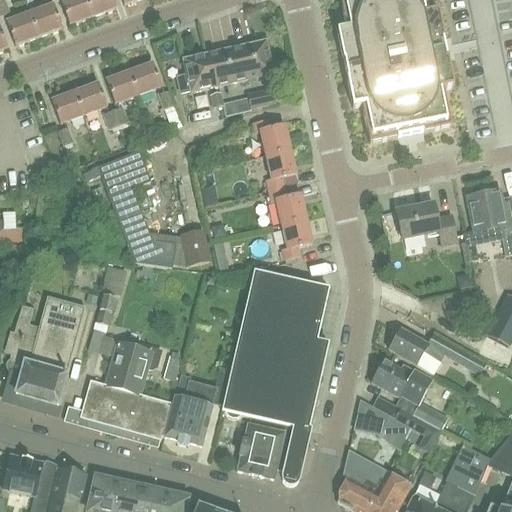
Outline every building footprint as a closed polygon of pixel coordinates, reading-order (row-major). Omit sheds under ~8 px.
[(92,19),(85,0),(69,0),(60,3),(69,27),(92,19)] [(112,0),(85,0),(92,19),(116,10),(112,0)] [(337,0),(344,33),(335,35),(341,64),(342,64),(346,82),(345,82),(351,112),(360,110),(368,147),(396,142),(396,141),(422,135),(422,136),(450,130),(442,93),(452,91),(445,61),(444,61),(441,43),(442,43),(435,14),(426,16),(422,0),(337,0)] [(5,2),(0,3),(0,18),(10,15),(5,2)] [(29,15),(38,39),(61,30),(53,6),(29,15)] [(14,47),(38,39),(29,15),(5,23),(14,47)] [(205,56),(213,89),(272,75),(265,43),(205,56)] [(190,94),(213,89),(205,56),(183,61),(186,76),(175,79),(178,95),(189,92),(190,94)] [(129,73),(137,97),(161,89),(152,65),(129,73)] [(114,106),(137,97),(129,73),(105,82),(114,106)] [(74,93),(83,117),(106,108),(97,84),(74,93)] [(275,106),(271,91),(247,97),(251,112),(275,106)] [(59,126),(83,117),(74,93),(50,102),(59,126)] [(157,97),(171,133),(182,129),(174,108),(173,108),(168,93),(157,97)] [(224,108),(221,95),(209,97),(212,111),(224,108)] [(113,113),(119,131),(125,129),(125,126),(128,124),(123,110),(113,113)] [(112,134),(119,131),(113,113),(103,116),(108,132),(111,131),(112,134)] [(289,152),(283,128),(271,131),(270,122),(253,126),(255,136),(259,136),(260,141),(264,158),(289,152)] [(57,134),(62,149),(73,145),(68,130),(57,134)] [(268,194),(284,190),(284,187),(296,184),(289,152),(264,158),(269,180),(265,182),(268,194)] [(138,153),(97,169),(97,170),(82,176),(85,184),(100,178),(134,265),(171,271),(175,247),(152,243),(132,191),(150,184),(138,153)] [(281,228),(306,222),(300,197),(287,200),(284,190),(268,194),(271,207),(276,205),(281,228)] [(474,235),(498,230),(503,259),(511,257),(511,219),(509,220),(507,210),(503,211),(499,193),(467,200),(474,235)] [(172,205),(174,231),(199,230),(197,204),(172,205)] [(400,242),(436,235),(439,250),(456,247),(452,216),(436,219),(433,206),(395,214),(400,242)] [(167,211),(152,212),(154,238),(168,237),(167,211)] [(311,246),(306,222),(281,228),(286,251),(280,252),(282,262),(300,258),(298,249),(311,246)] [(212,228),(215,240),(226,237),(224,230),(219,226),(212,228)] [(30,231),(0,232),(0,244),(31,244),(30,231)] [(179,238),(187,269),(210,264),(203,233),(179,238)] [(298,483),(298,482),(310,432),(308,432),(328,346),(316,343),(328,291),(253,273),(230,373),(224,397),(220,414),(226,415),(228,419),(233,421),(237,421),(240,418),(249,420),(244,442),(242,442),(238,459),(240,459),(236,474),(250,477),(250,478),(260,481),(260,479),(272,482),(275,473),(282,475),(281,479),(281,480),(281,482),(282,483),(283,484),(283,485),(284,486),(286,487),(287,488),(288,488),(290,488),(291,488),(292,488),(294,487),(295,487),(296,486),(297,484),(298,483)] [(460,291),(473,289),(470,275),(463,277),(458,284),(460,291)] [(86,303),(96,305),(98,298),(88,295),(86,303)] [(95,325),(109,329),(116,301),(102,297),(95,325)] [(11,375),(12,375),(4,403),(55,418),(66,379),(65,379),(84,310),(46,299),(38,329),(28,326),(32,311),(21,308),(13,335),(11,335),(5,354),(12,356),(9,369),(9,370),(9,371),(10,372),(10,373),(11,375)] [(511,307),(503,325),(511,329),(511,307)] [(430,378),(442,357),(478,377),(479,375),(483,369),(484,366),(445,344),(438,355),(400,332),(395,341),(391,342),(388,347),(389,351),(388,353),(430,378)] [(97,356),(103,336),(93,333),(87,353),(97,356)] [(117,344),(113,361),(105,388),(90,384),(80,420),(161,443),(171,406),(140,397),(146,372),(151,373),(156,370),(161,353),(150,349),(150,353),(117,344)] [(163,380),(175,383),(181,362),(169,359),(163,380)] [(382,362),(370,385),(398,401),(399,399),(416,408),(428,386),(400,370),(399,372),(382,362)] [(224,397),(230,373),(219,370),(213,394),(224,397)] [(180,378),(175,400),(164,439),(178,442),(178,444),(187,446),(187,445),(201,448),(211,410),(185,403),(191,380),(180,378)] [(360,403),(354,427),(378,441),(390,420),(360,403)] [(447,420),(419,405),(411,418),(440,434),(447,420)] [(401,412),(395,422),(416,434),(422,425),(411,418),(401,412)] [(511,434),(489,462),(487,469),(511,479),(511,434)] [(467,511),(474,499),(489,462),(463,449),(438,498),(432,511),(430,511),(467,511)] [(366,511),(387,475),(352,455),(346,466),(343,478),(346,480),(338,494),(339,505),(350,511),(366,511)] [(34,500),(41,466),(41,465),(10,459),(3,493),(32,499),(34,500)] [(41,466),(34,500),(32,499),(29,511),(74,511),(79,494),(81,495),(85,477),(41,466)] [(401,511),(405,505),(402,504),(411,488),(387,475),(366,511),(401,511)] [(428,493),(434,481),(423,476),(417,487),(419,488),(428,493)] [(112,511),(119,485),(95,479),(87,511),(112,511)] [(112,511),(136,511),(141,490),(119,485),(112,511)] [(511,511),(511,485),(501,511),(489,506),(486,511),(511,511)] [(430,511),(432,511),(438,498),(428,493),(419,488),(415,497),(414,496),(408,507),(405,505),(401,511),(430,511)] [(141,490),(136,511),(160,511),(165,495),(141,490)] [(185,511),(188,500),(165,495),(160,511),(185,511)] [(0,496),(0,511),(7,511),(10,499),(0,496)]
